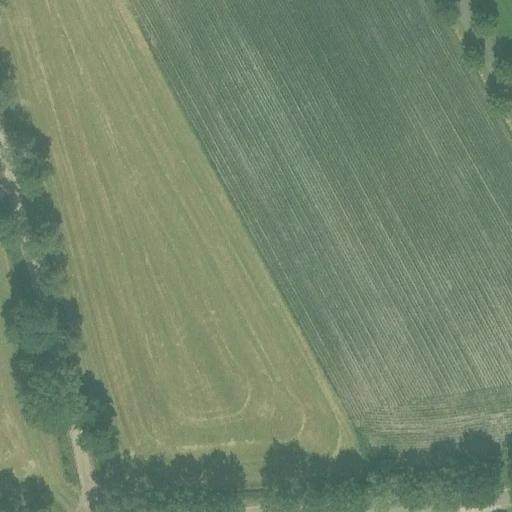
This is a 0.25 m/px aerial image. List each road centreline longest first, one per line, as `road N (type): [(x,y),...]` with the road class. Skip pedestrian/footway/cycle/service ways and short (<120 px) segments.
road 1 (track): [(0,161),(91,511)]
road 2 (tertiary): [(357,511),(511,500)]
